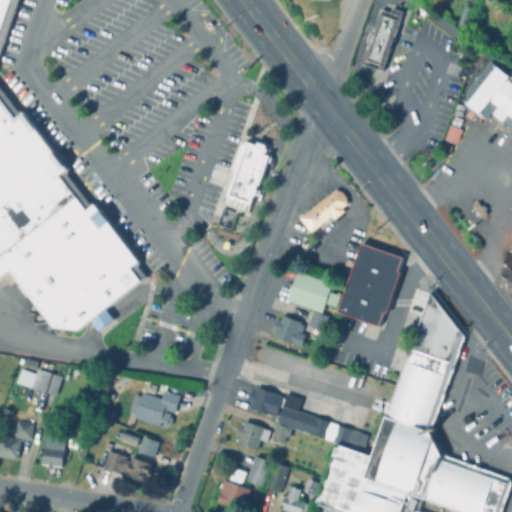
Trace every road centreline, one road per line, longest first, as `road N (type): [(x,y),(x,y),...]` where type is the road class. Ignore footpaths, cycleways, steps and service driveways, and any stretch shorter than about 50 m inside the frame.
road 1 (residential): [(324,103),(176,511)]
road 2 (secondary): [(324,103),(511,344)]
road 3 (residential): [(0,488),(138,511)]
road 4 (secondary): [(242,0),(324,103)]
